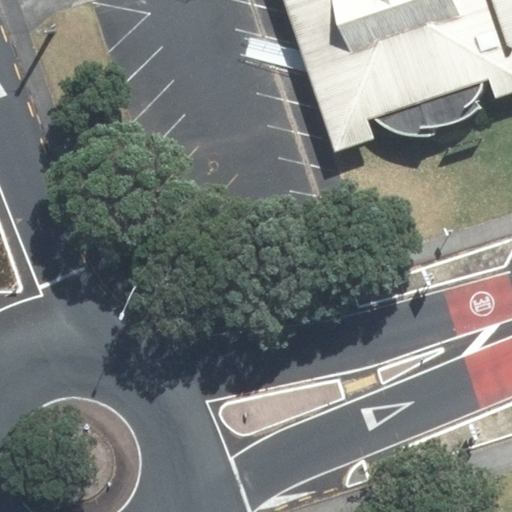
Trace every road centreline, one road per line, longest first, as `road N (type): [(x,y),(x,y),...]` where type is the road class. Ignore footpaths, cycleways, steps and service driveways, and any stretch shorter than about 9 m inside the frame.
road 1 (tertiary): [(133,362),(511,292)]
road 2 (tertiary): [(511,335),(177,495)]
road 3 (secondary): [(0,131),(98,346)]
road 4 (secondary): [(133,362),(161,388),(178,423),(177,495)]
